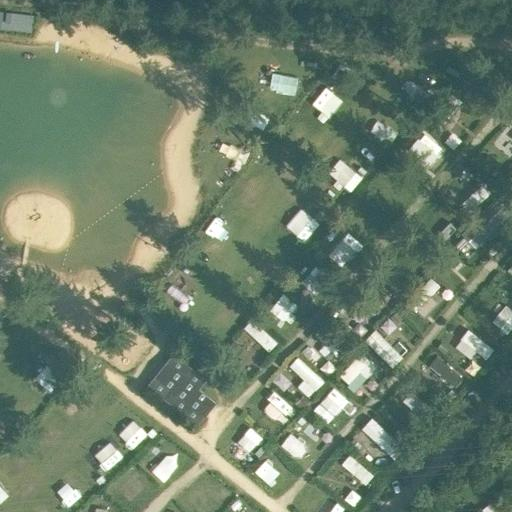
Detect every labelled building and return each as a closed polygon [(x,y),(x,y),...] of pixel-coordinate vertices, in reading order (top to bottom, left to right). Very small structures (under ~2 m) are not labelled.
[(453,94),(432,120),(441,127),(462,102),(453,94)] [(433,127),(429,132),(436,138),(440,133),(433,127)] [(482,183),(460,204),(468,213),(490,192),(482,183)] [(511,198),(505,191),(497,199),(506,207),(511,200),(511,198)] [(495,200),(461,234),(474,247),(508,212),(495,200)] [(461,208),(455,213),(460,220),(467,215),(461,208)] [(450,252),(444,259),(451,266),(458,259),(450,252)] [(431,278),(406,304),(415,312),(439,287),(431,278)] [(393,313),(389,317),(394,323),(399,319),(393,313)] [(251,319),(243,328),(268,352),(277,343),(251,319)] [(342,321),(336,327),(342,333),(348,327),(342,321)] [(323,324),(313,335),(335,356),(345,345),(323,324)] [(374,329),(364,339),(391,367),(402,356),(374,329)] [(468,330),(460,340),(485,359),(493,350),(468,330)] [(233,342),(227,349),(234,355),(240,347),(233,342)] [(440,343),(436,348),(442,354),(447,348),(440,343)] [(360,352),(339,376),(349,384),(359,372),(369,362),(369,361),(360,352)] [(346,352),(340,358),(345,363),(351,357),(346,352)] [(173,354),(147,386),(197,427),(216,403),(199,390),(207,381),(173,354)] [(436,357),(428,366),(454,387),(461,378),(436,357)] [(297,358),(289,366),(315,391),(323,382),(297,358)] [(450,390),(443,398),(449,403),(456,395),(450,390)] [(411,392),(402,402),(427,424),(436,415),(411,392)] [(304,397),(296,405),(303,411),(310,402),(304,397)] [(371,419),(361,429),(394,459),(403,448),(371,419)] [(354,439),(349,444),(356,451),(361,446),(354,439)] [(347,456),(340,465),(364,485),(371,476),(347,456)] [(374,477),(368,484),(374,488),(379,482),(374,477)]
